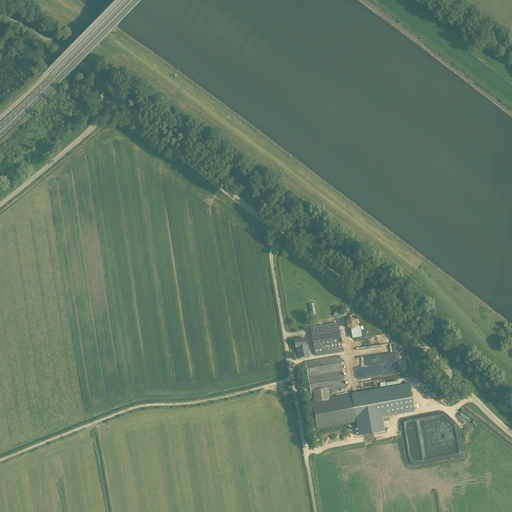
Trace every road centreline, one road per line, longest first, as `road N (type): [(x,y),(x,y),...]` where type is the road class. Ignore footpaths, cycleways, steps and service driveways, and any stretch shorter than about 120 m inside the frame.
road 1 (unclassified): [(511,434),(425,347),(281,234)]
road 2 (unclassified): [(315,511),(270,256),(281,234)]
road 3 (unclassified): [(281,234),(119,102)]
road 4 (primary): [(0,131),(132,0)]
road 5 (unclassified): [(0,116),(120,0)]
road 6 (unclassified): [(0,206),(119,102)]
road 7 (unclassified): [(119,102),(49,38),(0,16)]
